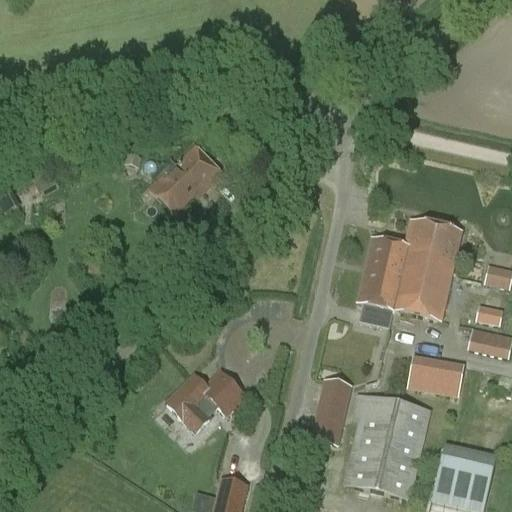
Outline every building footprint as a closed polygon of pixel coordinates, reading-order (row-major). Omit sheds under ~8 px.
[(201,197),(220,179),(194,153),(175,173),(169,167),(152,184),(156,188),(148,195),(173,220),(199,195),(201,197)] [(127,159),(125,170),(138,173),(141,162),(127,159)] [(49,181),(35,188),(39,197),(54,190),(49,181)] [(21,211),(7,186),(0,189),(0,212),(4,220),(21,211)] [(400,277),(391,316),(403,319),(439,327),(460,237),(410,226),(404,251),(397,250),(393,275),(400,277)] [(393,275),(397,250),(371,244),(366,269),(370,269),(361,309),(391,316),(400,277),(393,275)] [(511,280),(511,276),(487,270),(482,291),(508,297),(511,280)] [(498,313),(477,309),(474,327),(494,331),(498,313)] [(511,343),(472,334),(467,355),(506,364),(511,343)] [(455,403),(462,370),(413,359),(412,362),(401,360),(397,380),(408,382),(406,392),(455,403)] [(238,410),(246,403),(219,375),(202,391),(193,381),(165,408),(194,438),(208,424),(206,421),(215,413),(225,423),(232,416),(237,420),(243,415),(238,410)] [(409,506),(430,417),(356,399),(350,424),(357,426),(342,491),(409,506)] [(336,452),(343,419),(317,414),(310,447),(336,452)] [(323,451),(307,447),(300,483),(315,487),(323,451)] [(450,511),(483,511),(495,461),(442,450),(430,508),(450,511)] [(221,485),(214,511),(239,511),(245,491),(221,485)] [(195,498),(193,511),(211,511),(213,500),(195,498)]
